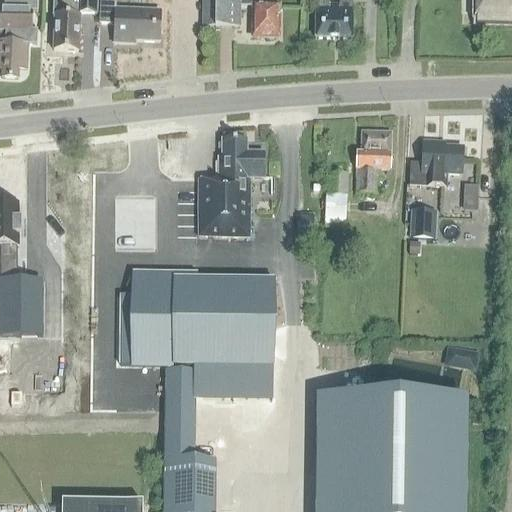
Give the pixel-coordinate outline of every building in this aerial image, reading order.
[(30,12),(36,12),(36,0),(2,0),(3,12),(30,12)] [(52,52),(77,53),(79,15),(95,16),(96,0),(51,0),(51,19),(53,20),(52,52)] [(158,44),(159,14),(114,12),(114,0),(99,0),(98,25),(113,26),(113,45),(127,46),(127,43),(158,44)] [(238,29),(239,8),(251,8),(250,22),(252,22),(252,39),(277,39),(278,8),(267,8),(267,0),(214,0),(214,29),(238,29)] [(351,18),(351,2),(338,2),(338,7),(327,7),(327,0),(315,0),(315,7),(315,17),(314,17),(314,40),(351,41),(351,18)] [(511,0),(471,0),(472,27),(511,27),(511,0)] [(3,12),(0,11),(0,31),(8,32),(7,42),(0,41),(0,70),(1,70),(0,80),(17,80),(17,70),(23,70),(25,31),(30,32),(30,12),(3,12)] [(377,172),(390,172),(390,135),(360,134),(360,154),(355,154),(355,177),(355,195),(376,195),(377,172)] [(197,181),(197,239),(248,239),(249,180),(262,179),(262,154),(245,154),(244,142),(220,142),(220,160),(216,160),(217,179),(214,179),(214,181),(197,181)] [(462,150),(436,149),(437,145),(422,144),(421,166),(409,165),(408,188),(426,189),(426,188),(445,189),(446,176),(460,177),(462,150)] [(328,195),(346,196),(347,175),(329,174),(328,195)] [(477,197),(477,189),(465,189),(465,197),(477,197)] [(324,238),(344,239),(345,197),(325,197),(324,238)] [(0,205),(0,284),(16,284),(16,248),(17,248),(17,237),(20,237),(20,221),(17,221),(17,206),(0,205)] [(434,242),(435,215),(410,214),(409,241),(434,242)] [(296,234),(310,234),(310,222),(296,222),(296,234)] [(408,244),(408,255),(416,255),(416,244),(408,244)] [(173,282),(173,370),(195,370),(242,370),(272,371),(273,283),(173,282)] [(0,338),(20,338),(20,337),(36,337),(36,338),(41,338),(41,284),(39,284),(39,286),(25,286),(25,284),(16,284),(0,284),(0,338)] [(461,354),(458,370),(474,373),(477,356),(461,354)] [(374,397),(375,385),(362,385),(362,398),(362,399),(374,399),(374,397)] [(459,511),(458,402),(339,403),(339,406),(357,405),(358,511),(459,511)]
